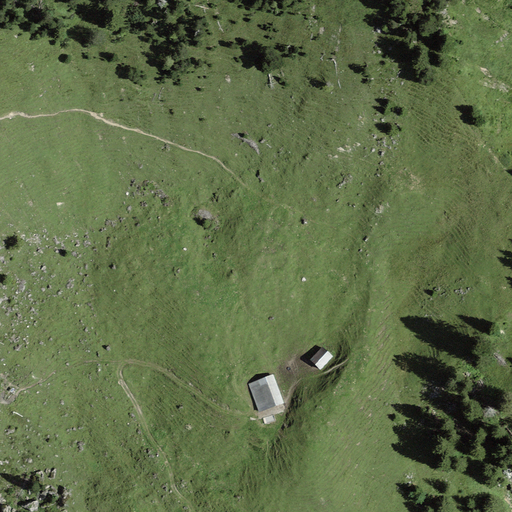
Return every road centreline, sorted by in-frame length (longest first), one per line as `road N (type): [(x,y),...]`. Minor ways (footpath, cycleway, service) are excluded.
road 1 (track): [(120,366),(129,358),(148,363),(233,415),(284,408)]
road 2 (track): [(183,498),(120,366)]
